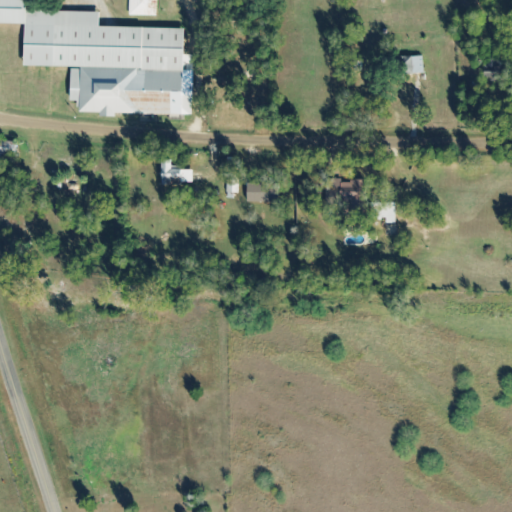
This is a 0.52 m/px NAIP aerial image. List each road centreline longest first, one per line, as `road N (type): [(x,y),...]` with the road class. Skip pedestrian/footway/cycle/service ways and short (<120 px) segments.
road 1 (residential): [(0,119),(212,137),(511,142)]
road 2 (secondary): [(51,511),(0,350)]
road 3 (track): [(193,28),(229,35),(258,53),(262,139)]
road 4 (track): [(182,0),(195,41),(198,136)]
road 5 (track): [(184,4),(259,10),(262,61)]
